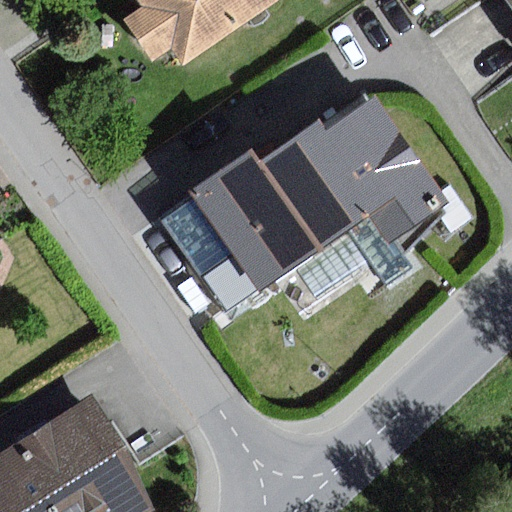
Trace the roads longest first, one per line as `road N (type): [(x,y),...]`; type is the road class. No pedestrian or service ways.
road 1 (residential): [(286,500),(0,91)]
road 2 (unclassified): [(511,303),(350,460),(286,500)]
